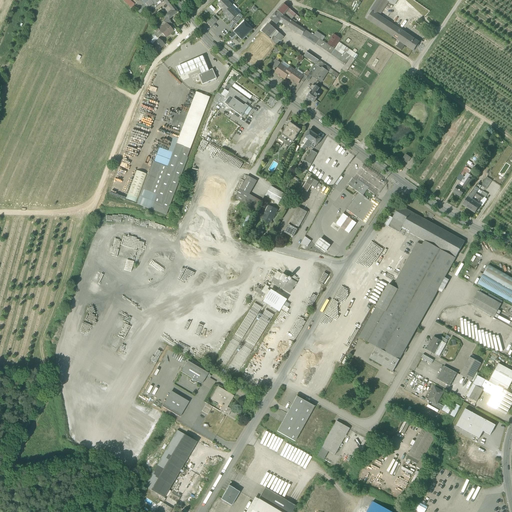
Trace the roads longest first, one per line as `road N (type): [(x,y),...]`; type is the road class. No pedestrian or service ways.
road 1 (unknown): [(145,413),(235,239),(139,216),(91,216)]
road 2 (secondary): [(401,181),(233,59),(178,0)]
road 3 (track): [(91,216),(42,344),(52,383),(21,425),(0,474)]
road 4 (residential): [(279,377),(370,428),(441,301),(456,292)]
road 5 (track): [(136,97),(91,216),(0,214)]
road 6 (residential): [(279,377),(347,267)]
road 7 (secondary): [(511,243),(401,181)]
